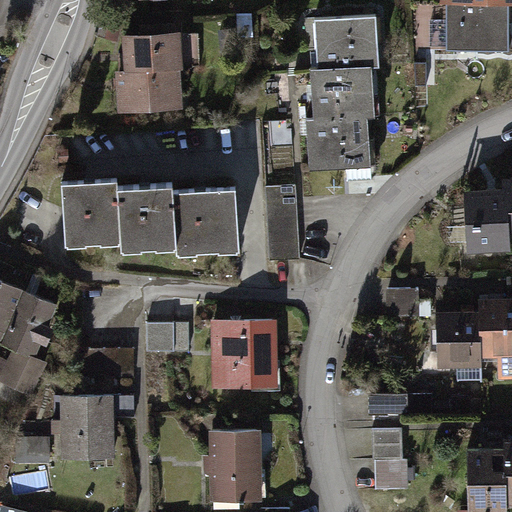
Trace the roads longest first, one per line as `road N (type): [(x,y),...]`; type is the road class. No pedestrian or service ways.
road 1 (residential): [(334,310),(96,279),(23,255)]
road 2 (residential): [(511,130),(417,186),(352,266),(334,310)]
road 3 (residential): [(334,310),(324,424),(352,511)]
road 4 (secondary): [(78,0),(0,166)]
